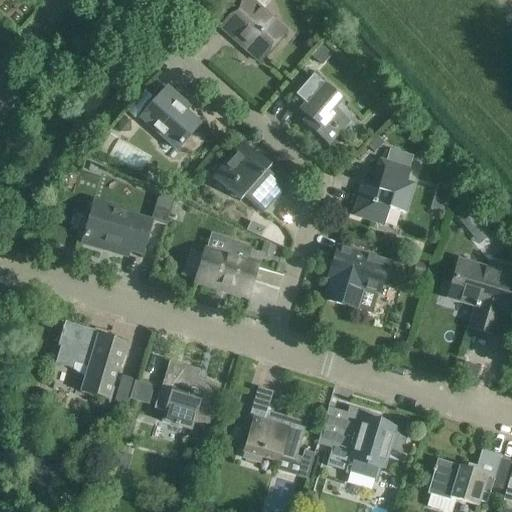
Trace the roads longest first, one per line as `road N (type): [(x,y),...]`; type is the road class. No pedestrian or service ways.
road 1 (residential): [(272,345),(323,181),(99,0)]
road 2 (residential): [(272,345),(56,283),(0,277)]
road 3 (residential): [(511,417),(272,345)]
